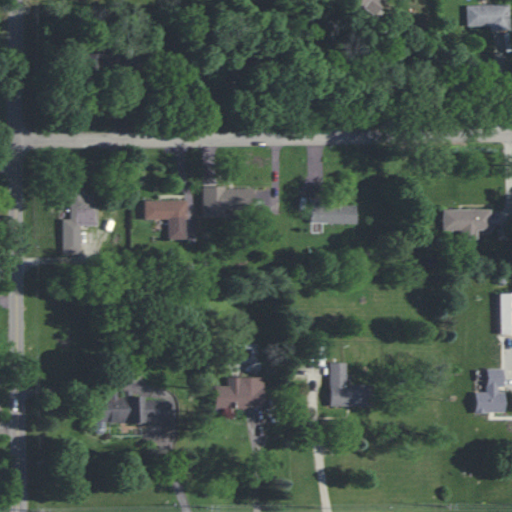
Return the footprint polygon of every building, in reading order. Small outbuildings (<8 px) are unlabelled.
[(347,0),(347,1),(361,11),(363,7),(376,15),(380,10),(385,2),(381,0),(347,0)] [(465,5),(510,4),(511,31),(503,31),(489,31),(489,26),(465,27),(465,5)] [(79,54),(80,79),(100,79),(100,72),(126,72),(127,66),(131,66),(131,54),(79,54)] [(220,54),(220,61),(221,81),(239,82),(239,72),(254,72),(253,56),(220,54)] [(131,72),(131,84),(131,95),(150,95),(149,73),(131,72)] [(204,187),(224,187),(224,190),(251,190),(252,200),(252,211),(225,211),(225,216),(204,217),(204,187)] [(69,191),(84,191),(84,194),(97,194),(99,225),(80,226),(81,240),(82,254),(62,255),(61,219),(69,218),(69,191)] [(354,206),(356,225),(310,224),(311,199),(318,200),(326,200),(326,206),(354,206)] [(142,202),(187,201),(188,220),(185,220),(186,231),(186,240),(168,240),(167,220),(143,220),(142,202)] [(442,211),(489,211),(489,220),(490,233),(472,233),(472,241),(461,241),(461,231),(441,232),(442,211)] [(511,333),(511,292),(497,293),(498,333),(511,333)] [(328,406),(369,405),(369,384),(344,384),(344,362),(327,362),(328,406)] [(501,389),(501,368),(484,368),(484,392),(472,392),(472,412),(502,412),(502,389),(501,389)] [(213,408),(262,407),(261,376),(225,377),(225,385),(212,385),(213,408)] [(168,422),(169,400),(142,400),(142,396),(131,396),(131,390),(106,390),(106,397),(90,397),(90,422),(168,422)]
